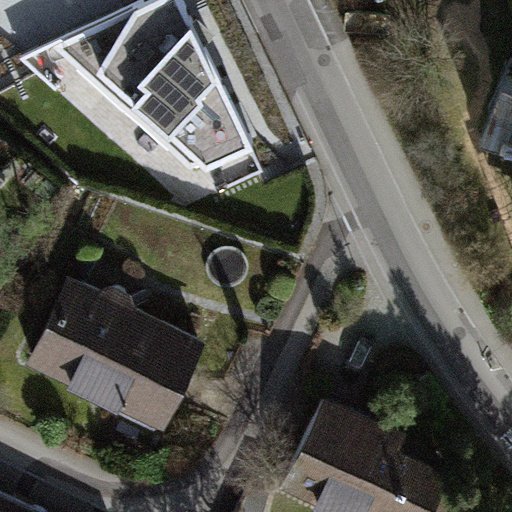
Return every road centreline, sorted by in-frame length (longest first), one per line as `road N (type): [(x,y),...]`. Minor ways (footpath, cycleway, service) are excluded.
road 1 (residential): [(0,439),(135,507),(191,504),(326,276),(376,227)]
road 2 (residential): [(276,0),(376,227)]
road 3 (residential): [(376,227),(511,415)]
